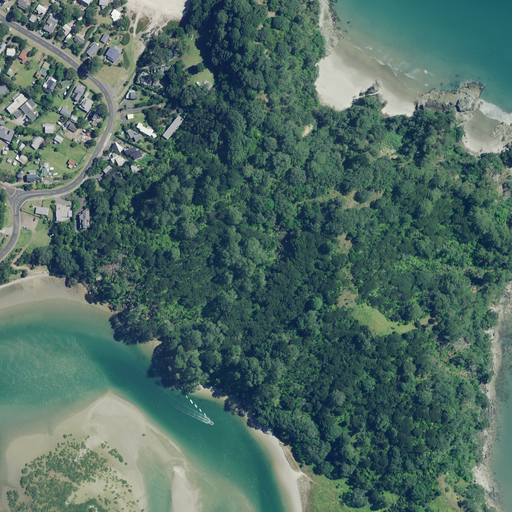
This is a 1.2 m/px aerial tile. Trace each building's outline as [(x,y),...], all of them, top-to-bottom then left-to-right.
[(27,3),(22,0),(19,0),(18,3),(19,4),(18,6),(25,10),(28,6),(26,4),(27,3)] [(44,14),(47,9),(47,10),(48,8),(48,7),(46,6),(44,8),(44,7),(45,5),(40,2),(35,11),(40,14),(41,12),(44,14)] [(121,14),(114,9),(111,14),(112,15),(111,17),(113,19),(112,20),(115,22),(115,20),(118,22),(121,19),(118,17),(121,14)] [(56,14),(52,12),(42,28),(50,33),(59,19),(55,16),(56,14)] [(63,28),(63,31),(67,35),(72,29),(66,24),(62,28),(63,28)] [(96,29),(91,25),(83,35),(80,32),(73,40),(81,46),(87,39),(88,39),(96,29)] [(68,36),(68,35),(64,41),(67,43),(68,41),(69,42),(73,35),(70,33),(68,36)] [(109,37),(104,34),(100,40),(105,43),(109,37)] [(99,48),(94,43),(86,52),(90,57),(99,48)] [(122,50),(116,47),(115,49),(111,46),(105,55),(108,56),(107,58),(115,62),(122,50)] [(27,52),(23,50),(19,57),(23,60),(22,62),(24,64),(28,58),(25,57),(27,52)] [(38,78),(41,74),(45,77),(48,72),(52,66),(45,61),(34,76),(38,78)] [(172,64),(165,64),(165,67),(159,67),(159,74),(172,75),(172,64)] [(143,84),(144,81),(148,82),(150,75),(147,75),(146,76),(141,75),(139,80),(141,80),(140,84),(143,84)] [(56,83),(55,82),(56,81),(52,78),(51,80),(50,79),(49,81),(46,80),(42,86),(46,88),(45,90),(50,94),(56,83)] [(72,84),(70,79),(60,83),(62,88),(72,84)] [(210,89),(212,85),(207,81),(204,85),(210,89)] [(86,86),(82,84),(81,86),(78,84),(74,92),(77,94),(74,99),(78,101),(81,96),(86,86)] [(89,94),(86,92),(84,96),(85,97),(83,100),(82,99),(80,104),(79,107),(87,112),(93,102),(87,98),(89,94)] [(20,95),(18,93),(12,98),(15,101),(6,108),(11,114),(27,100),(21,94),(20,95)] [(37,106),(30,99),(20,107),(25,113),(22,116),(24,117),(26,115),(32,122),(39,115),(34,108),(37,106)] [(66,108),(63,107),(59,113),(68,118),(68,117),(69,118),(71,116),(69,115),(71,113),(66,109),(66,108)] [(18,110),(14,114),(18,119),(23,115),(18,110)] [(103,116),(98,113),(93,121),(98,123),(103,116)] [(183,120),(178,115),(162,135),(167,140),(183,120)] [(53,123),(46,124),(43,124),(43,127),(45,127),(45,133),(53,133),(53,123)] [(80,129),(70,123),(68,128),(77,133),(80,129)] [(142,125),(138,123),(136,128),(140,130),(150,136),(150,135),(155,138),(156,135),(152,133),(153,130),(147,126),(146,128),(142,126),(142,125)] [(5,131),(0,128),(0,137),(10,142),(15,132),(11,130),(9,135),(4,133),(5,131)] [(137,135),(133,128),(127,131),(130,139),(133,138),(135,142),(142,139),(139,134),(137,135)] [(63,139),(57,135),(54,139),(60,143),(63,139)] [(44,141),(39,136),(30,145),(36,150),(44,141)] [(137,151),(132,147),(126,153),(130,157),(137,151)] [(27,158),(22,154),(20,156),(18,155),(15,159),(24,164),(27,158)] [(119,157),(118,155),(110,159),(113,164),(116,162),(119,166),(120,165),(121,167),(126,165),(126,164),(130,162),(127,158),(125,159),(126,160),(122,162),(119,157)] [(138,165),(137,163),(129,166),(131,173),(143,169),(141,166),(140,166),(138,165)] [(117,174),(108,165),(103,170),(106,174),(104,176),(111,184),(117,178),(118,179),(123,175),(119,171),(117,174)] [(36,171),(28,170),(28,174),(27,174),(27,181),(36,182),(36,171)] [(49,209),(37,207),(36,213),(48,215),(49,209)] [(64,210),(56,210),(57,221),(61,221),(61,217),(73,217),(73,210),(64,210)] [(89,220),(88,211),(82,212),(82,215),(79,215),(80,229),(89,228),(89,224),(86,224),(86,220),(89,220)]
